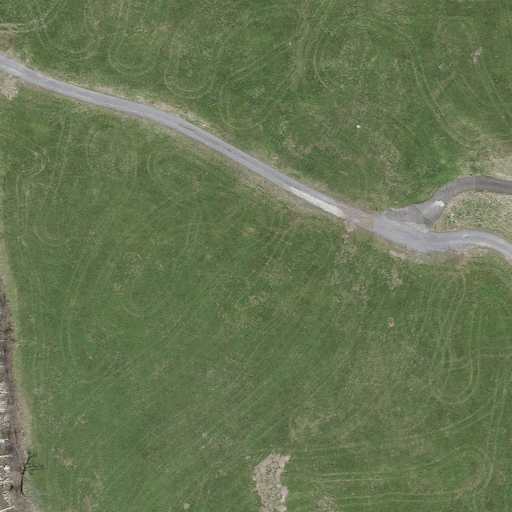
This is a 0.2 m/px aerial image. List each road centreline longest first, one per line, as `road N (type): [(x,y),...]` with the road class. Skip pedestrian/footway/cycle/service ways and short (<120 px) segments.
road 1 (track): [(511,187),(461,185),(392,227),(171,119),(0,61)]
road 2 (track): [(392,227),(483,238),(511,253)]
